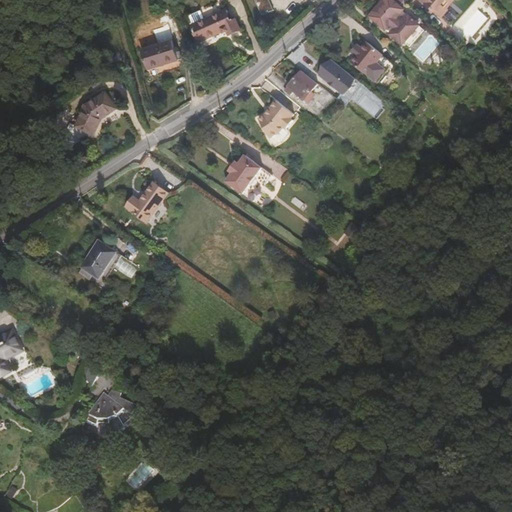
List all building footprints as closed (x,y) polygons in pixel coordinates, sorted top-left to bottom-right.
[(255,0),(262,15),(274,10),(269,0),(255,0)] [(383,2),(370,16),(386,30),(391,24),(396,28),(393,32),(394,37),(400,42),(404,42),(416,29),(414,24),(402,13),(404,10),(392,0),(382,0),(381,1),(383,2)] [(422,0),(442,18),(449,24),(470,0),(422,0)] [(227,11),(193,26),(199,42),(223,31),(224,34),(228,32),(229,35),(240,30),(235,19),(231,21),(227,11)] [(416,29),(404,42),(410,47),(421,34),(416,29)] [(147,70),(178,60),(172,40),(141,50),(147,70)] [(357,55),(352,62),(376,81),(378,83),(388,71),(377,63),(384,55),(367,42),(362,48),(359,46),(354,53),(357,55)] [(332,59),(319,76),(340,92),(353,76),(332,59)] [(321,64),(319,76),(332,59),(321,64)] [(300,72),(296,77),(311,90),(315,85),(300,72)] [(353,76),(340,92),(335,98),(344,105),(361,83),(353,76)] [(311,90),(296,77),(285,90),(292,95),(295,91),(305,100),(308,97),(313,91),(311,90)] [(100,118),(104,118),(117,109),(107,93),(87,106),(77,126),(94,135),(99,125),(97,124),(100,118)] [(295,115),(278,101),(271,110),(273,111),(269,116),(267,115),(260,120),(275,135),(284,129),(286,127),(288,129),(295,121),(292,119),(295,115)] [(235,164),(234,166),(228,174),(255,194),(274,168),(247,148),(241,156),(240,158),(241,159),(236,165),(235,164)] [(231,163),(234,166),(235,164),(236,165),(241,159),(240,158),(241,156),(238,154),(231,163)] [(142,201),(136,197),(129,207),(150,222),(171,193),(156,183),(142,201)] [(111,265),(120,253),(101,240),(83,267),(84,268),(96,275),(102,279),(111,265)] [(124,256),(120,253),(111,265),(116,268),(124,256)] [(96,275),(84,268),(81,273),(92,281),(96,275)] [(14,331),(0,338),(0,374),(1,376),(12,370),(6,358),(23,350),(14,331)] [(95,386),(108,363),(95,356),(88,378),(95,386)] [(139,416),(145,407),(123,398),(124,392),(115,391),(112,397),(105,393),(86,422),(98,428),(100,421),(111,418),(111,421),(119,416),(124,423),(134,414),(139,416)] [(171,439),(162,435),(157,445),(166,449),(171,439)] [(202,441),(195,435),(183,449),(190,455),(202,441)]
